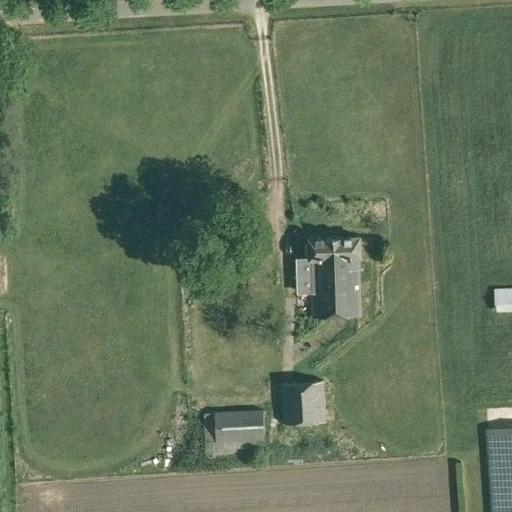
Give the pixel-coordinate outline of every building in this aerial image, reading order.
[(361,312),(359,255),(361,255),(360,235),(310,236),(311,257),(313,314),(361,312)] [(496,309),(511,308),(511,285),(494,286),(496,309)] [(283,421),(285,421),(285,431),(324,429),(324,419),(327,419),(325,378),(281,379),(283,421)] [(204,412),(205,439),(206,456),(266,454),(263,407),(214,409),(215,411),(204,412)] [(511,511),(511,424),(486,426),(492,511),(511,511)]
